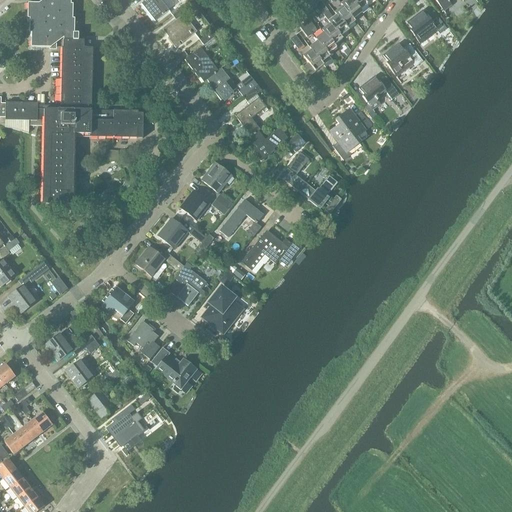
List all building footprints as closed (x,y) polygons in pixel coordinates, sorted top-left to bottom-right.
[(63,40),(78,40),(78,33),(72,33),(72,28),(74,28),(74,19),(70,19),(70,14),(72,14),(72,5),(69,4),(68,0),(43,0),(38,4),(27,4),(29,4),(29,10),(27,10),(27,19),(31,19),(30,24),(29,24),(29,33),(31,33),(32,33),(32,39),(31,39),(30,48),(50,48),(56,48),(56,44),(63,38),(63,40)] [(145,0),(141,4),(155,22),(168,11),(161,2),(163,0),(145,0)] [(343,6),(353,20),(361,13),(359,11),(350,0),(345,0),(340,4),(342,7),(343,6)] [(350,0),(359,11),(367,5),(365,2),(363,0),(350,0)] [(434,0),(443,12),(451,6),(448,2),(449,2),(447,0),(461,0),(463,2),(465,0),(434,0)] [(176,20),(163,31),(174,46),(173,47),(175,49),(180,45),(178,43),(180,41),(182,43),(192,36),(196,32),(183,15),(196,5),(192,1),(181,9),(172,16),(176,20)] [(320,1),(315,5),(316,6),(323,15),(328,11),(320,1)] [(324,17),(323,15),(316,6),(311,10),(319,20),(324,17)] [(336,15),(346,28),(355,22),(353,20),(343,6),(342,7),(334,13),(336,15)] [(324,17),(330,24),(340,37),(348,31),(346,28),(336,15),(333,18),(328,11),(323,15),(324,17)] [(406,23),(411,30),(409,31),(419,44),(427,39),(424,35),(425,35),(423,32),(432,25),(439,35),(446,29),(433,11),(426,17),(422,11),(406,23)] [(302,22),(303,23),(310,32),(311,32),(315,29),(307,18),(302,22)] [(303,23),(299,27),(307,37),(312,34),(311,32),(310,32),(303,23)] [(321,30),(323,33),(324,32),(334,46),(342,39),(340,37),(330,24),(321,30)] [(203,46),(206,49),(216,42),(213,38),(218,35),(214,29),(199,40),(203,46)] [(315,39),(317,41),(327,54),(336,48),(334,46),(324,32),(323,33),(315,39)] [(290,39),(297,50),(303,46),(295,36),(290,39)] [(5,104),(5,116),(5,127),(28,134),(28,126),(43,127),(41,205),(49,205),(49,207),(55,207),(55,205),(72,205),(73,130),(76,130),(76,135),(89,135),(89,138),(142,139),(142,114),(137,114),(137,112),(90,111),(92,49),(90,49),(90,41),(78,40),(63,40),(63,48),(61,48),(60,103),(61,103),(60,107),(44,106),(44,104),(5,103),(5,104)] [(309,48),(311,50),(321,63),(329,57),(327,54),(317,41),(309,48)] [(395,77),(413,64),(415,68),(422,62),(409,44),(402,50),(398,44),(382,56),(387,63),(386,64),(395,77)] [(206,80),(207,81),(221,69),(217,71),(200,48),(184,60),(198,79),(199,78),(203,83),(206,80)] [(311,50),(302,56),(308,64),(303,68),(309,76),(323,65),(321,63),(311,50)] [(221,69),(207,81),(210,85),(209,86),(220,101),(236,89),(221,69)] [(238,92),(243,98),(257,86),(253,81),(249,76),(236,87),(239,91),(238,92)] [(358,89),(363,95),(362,97),(372,110),(379,104),(376,101),(377,100),(375,98),(384,91),(391,100),(398,95),(385,77),(378,82),(374,77),(358,89)] [(257,86),(243,98),(246,103),(261,91),(257,86)] [(234,116),(250,137),(257,131),(257,132),(259,130),(251,119),(266,108),(258,98),(234,116)] [(335,121),(339,126),(345,134),(349,131),(355,138),(365,131),(371,127),(362,115),(356,119),(349,110),(335,121)] [(345,134),(339,126),(330,133),(339,145),(334,149),(343,161),(350,156),(347,153),(359,143),(355,138),(349,131),(345,134)] [(250,137),(248,138),(256,148),(252,151),(260,162),(269,156),(269,152),(287,139),(279,129),(264,141),(257,132),(257,131),(250,137)] [(287,144),(291,149),(301,139),(297,135),(287,144)] [(301,139),(291,149),(295,153),(305,144),(301,139)] [(280,178),(299,193),(305,184),(295,176),(308,160),(299,153),(280,178)] [(201,181),(206,184),(206,185),(217,194),(231,176),(214,164),(208,171),(201,181)] [(305,184),(299,193),(317,208),(337,183),(328,176),(316,192),(305,184)] [(179,208),(184,212),(196,221),(209,204),(193,191),(187,199),(179,208)] [(220,195),(215,200),(228,210),(232,205),(220,195)] [(323,211),(329,215),(341,200),(335,196),(323,211)] [(228,210),(215,200),(211,206),(224,216),(228,210)] [(219,231),(227,238),(245,216),(256,224),(263,215),(244,200),(219,231)] [(157,237),(162,240),(173,249),(187,232),(171,219),(164,227),(165,227),(157,237)] [(189,234),(201,244),(206,239),(193,229),(189,234)] [(240,263),(251,272),(264,256),(275,265),(278,261),(285,267),(301,248),(293,241),(291,244),(285,240),(282,243),(266,231),(240,263)] [(206,239),(201,244),(198,248),(203,252),(213,239),(208,235),(206,239)] [(4,247),(8,252),(19,244),(15,239),(4,247)] [(165,261),(160,257),(148,248),(142,255),(143,255),(135,265),(136,265),(151,278),(164,261),(165,261)] [(164,261),(179,272),(183,267),(164,252),(160,257),(165,261),(164,261)] [(0,260),(0,287),(0,288),(18,274),(13,268),(10,270),(2,259),(0,260)] [(183,267),(179,272),(174,279),(179,283),(171,293),(187,306),(206,283),(189,270),(191,267),(186,263),(183,267)] [(26,276),(29,281),(40,272),(37,267),(26,276)] [(231,274),(240,281),(244,276),(236,269),(231,274)] [(219,281),(225,286),(233,277),(227,272),(219,281)] [(60,294),(68,288),(59,277),(51,283),(60,294)] [(8,295),(21,285),(18,281),(5,291),(8,295)] [(7,297),(20,314),(38,301),(33,294),(31,296),(22,286),(7,297)] [(98,310),(103,314),(107,317),(110,312),(125,324),(133,314),(128,310),(134,302),(116,288),(109,297),(108,297),(98,310)] [(202,318),(216,329),(222,334),(225,330),(232,322),(241,311),(231,302),(234,298),(220,288),(208,303),(211,306),(209,309),(202,318)] [(135,343),(142,349),(139,353),(149,360),(159,348),(153,343),(158,337),(152,333),(155,330),(149,325),(148,326),(142,322),(127,341),(133,347),(135,343)] [(57,362),(71,352),(75,349),(75,348),(70,342),(67,344),(59,334),(44,346),(57,362)] [(95,341),(91,336),(75,348),(75,349),(71,352),(75,356),(85,348),(85,349),(95,341)] [(95,341),(85,349),(89,354),(99,346),(95,341)] [(150,362),(157,368),(156,369),(176,386),(175,386),(180,390),(187,382),(186,382),(189,378),(190,378),(196,370),(188,364),(183,360),(177,367),(173,363),(166,358),(169,354),(162,348),(150,362)] [(65,372),(78,389),(95,375),(90,369),(88,371),(80,360),(65,372)] [(5,365),(0,368),(0,378),(5,384),(14,377),(5,365)] [(102,381),(106,387),(120,376),(116,370),(102,381)] [(13,396),(17,402),(27,394),(23,389),(13,396)] [(87,401),(101,419),(113,409),(100,391),(87,401)] [(27,398),(22,402),(26,407),(31,403),(27,398)] [(10,400),(5,404),(8,409),(13,405),(10,400)] [(26,407),(22,402),(17,405),(24,415),(29,411),(26,407)] [(8,409),(5,404),(0,408),(4,412),(8,409)] [(109,429),(121,445),(124,443),(125,443),(126,442),(135,435),(136,436),(142,431),(135,422),(132,424),(126,416),(134,410),(130,405),(114,418),(117,423),(115,425),(109,429)] [(42,413),(32,420),(42,433),(51,425),(42,413)] [(32,420),(23,428),(32,440),(42,433),(32,420)] [(6,421),(2,425),(5,429),(10,426),(6,421)] [(23,428),(13,435),(23,448),(32,440),(23,428)] [(23,448),(13,435),(4,442),(13,455),(23,448)] [(0,464),(0,476),(2,479),(14,469),(7,459),(0,464)] [(2,479),(9,488),(22,479),(14,469),(2,479)] [(9,488),(16,498),(29,488),(22,479),(9,488)] [(16,498),(23,507),(36,498),(29,488),(16,498)] [(36,498),(23,507),(27,511),(37,511),(44,507),(36,498)]
